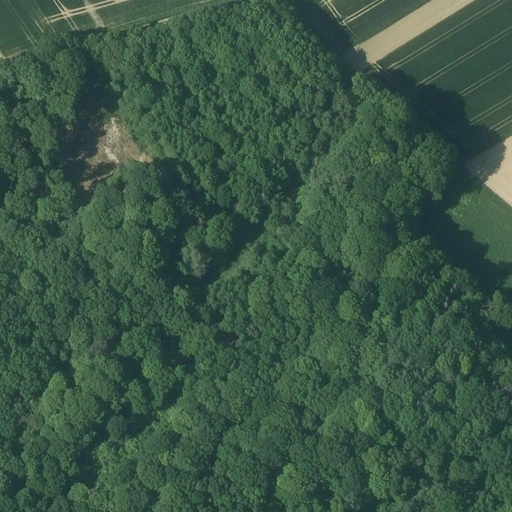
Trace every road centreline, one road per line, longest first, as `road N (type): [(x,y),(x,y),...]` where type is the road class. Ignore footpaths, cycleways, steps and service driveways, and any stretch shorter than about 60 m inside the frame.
road 1 (track): [(0,80),(283,1),(452,164)]
road 2 (track): [(452,164),(402,228),(511,324)]
road 3 (track): [(0,380),(109,511)]
